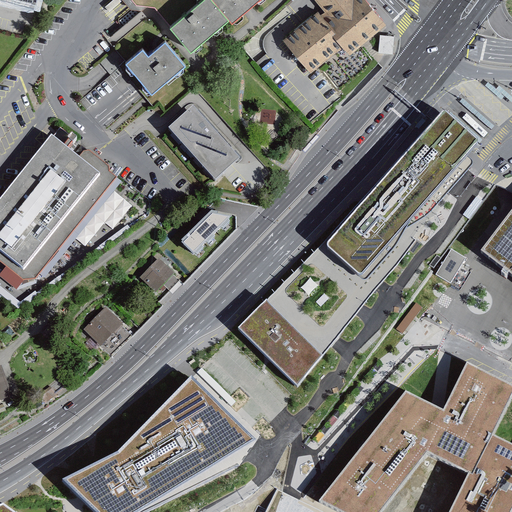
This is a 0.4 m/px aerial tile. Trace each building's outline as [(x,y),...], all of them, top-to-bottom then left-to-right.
[(120,0),(112,0),(107,7),(117,15),(125,4),(120,0)] [(134,0),(137,2),(148,4),(155,6),(172,28),(205,0),(212,0),(213,1),(213,0),(134,0)] [(212,0),(205,0),(172,28),(193,51),(229,20),(233,24),(262,0),(213,0),(213,1),(212,0)] [(316,0),(317,0),(327,13),(322,18),(319,14),(289,36),(317,68),(320,65),(344,45),(351,54),(360,46),(385,26),(363,0),(316,0)] [(394,37),(380,36),(379,53),(393,54),(394,37)] [(144,51),(127,66),(153,96),(174,78),(186,67),(166,44),(150,58),(144,51)] [(433,123),(237,330),(299,393),(337,342),(362,310),(377,291),(417,242),(414,239),(475,164),(468,159),(471,155),(479,145),(477,142),(443,112),(433,123)] [(196,115),(171,135),(211,183),(224,172),(236,163),(196,115)] [(49,147),(0,206),(0,264),(19,280),(27,284),(37,282),(118,182),(110,175),(110,169),(91,155),(86,155),(79,162),(53,142),(49,147)] [(489,188),(480,200),(484,203),(493,191),(489,188)] [(226,225),(211,211),(193,229),(208,244),(226,225)] [(511,274),(511,215),(485,253),(511,274)] [(452,251),(436,277),(450,285),(463,264),(465,260),(452,251)] [(175,277),(160,263),(143,280),(158,295),(175,277)] [(403,333),(422,308),(416,303),(397,328),(403,333)] [(123,329),(107,312),(86,332),(103,349),(123,329)] [(406,395),(320,505),(334,511),(383,511),(428,457),(437,462),(471,479),(491,438),(511,397),(511,388),(467,366),(444,414),(437,410),(406,395)] [(1,370),(0,370),(0,406),(13,401),(1,370)] [(121,454),(65,479),(101,511),(142,511),(238,463),(256,436),(195,377),(121,454)] [(471,479),(455,511),(511,511),(511,447),(491,438),(471,479)] [(282,493),(277,490),(265,511),(321,511),(300,501),(282,493)]
